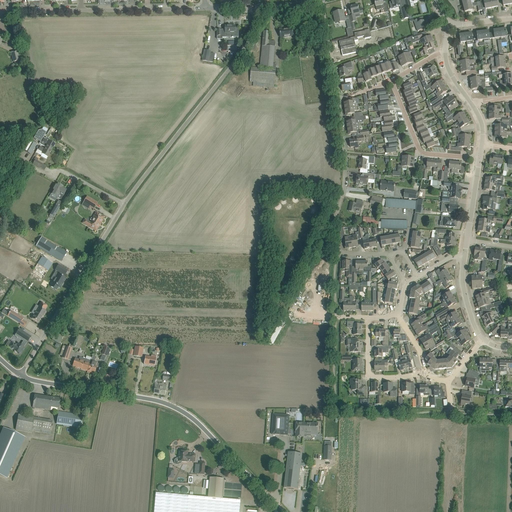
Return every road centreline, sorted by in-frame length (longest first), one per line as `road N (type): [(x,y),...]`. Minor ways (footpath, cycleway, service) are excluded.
road 1 (unclassified): [(281,511),(196,421),(168,404),(20,375)]
road 2 (unclassified): [(123,203),(239,56),(256,8)]
road 3 (unclassified): [(20,375),(123,203)]
road 4 (residential): [(479,158),(418,149),(391,80)]
road 5 (residential): [(332,223),(345,170),(336,98)]
road 6 (residential): [(81,10),(205,8)]
